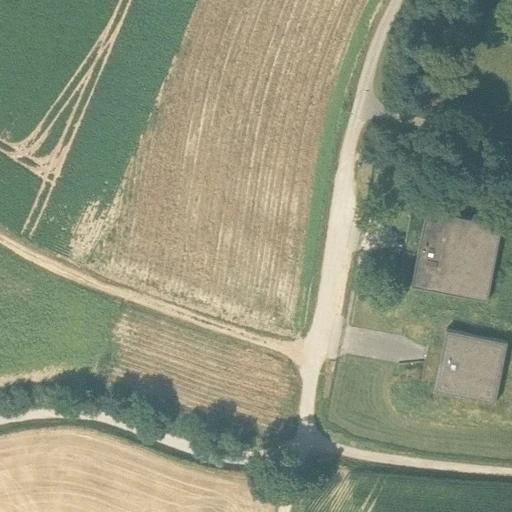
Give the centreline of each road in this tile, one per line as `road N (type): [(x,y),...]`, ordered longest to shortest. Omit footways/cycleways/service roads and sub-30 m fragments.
road 1 (track): [(301,449),(357,111),(511,141)]
road 2 (track): [(0,237),(67,274),(313,363)]
road 3 (track): [(0,422),(105,417),(213,458),(255,460),(301,449)]
road 4 (track): [(511,473),(301,449)]
